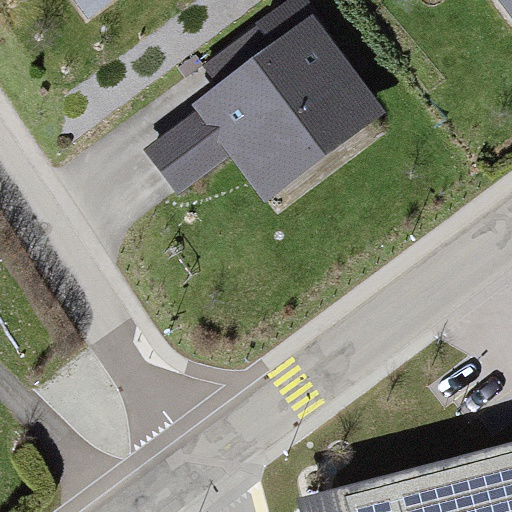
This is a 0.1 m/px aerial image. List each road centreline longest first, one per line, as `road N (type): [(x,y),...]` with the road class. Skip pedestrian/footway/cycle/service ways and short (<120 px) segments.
road 1 (tertiary): [(193,455),(511,220)]
road 2 (residential): [(193,455),(0,161)]
